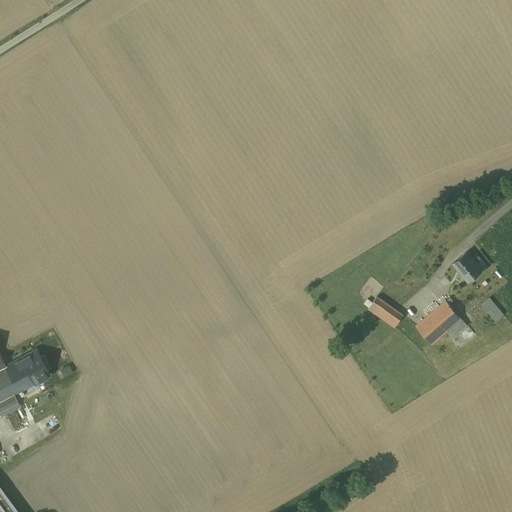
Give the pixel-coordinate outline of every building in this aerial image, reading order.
[(469,281),(483,269),(467,250),(453,262),(469,281)] [(376,296),(368,308),(395,327),(403,315),(376,296)] [(487,299),(482,303),(497,320),(502,316),(487,299)] [(446,300),(417,325),(432,343),(448,328),(455,336),(468,325),(446,300)] [(50,375),(37,349),(6,366),(0,354),(0,412),(18,402),(14,394),(35,382),(50,375)] [(60,369),(64,376),(72,372),(68,365),(60,369)] [(0,511),(17,511),(0,488),(0,511)]
